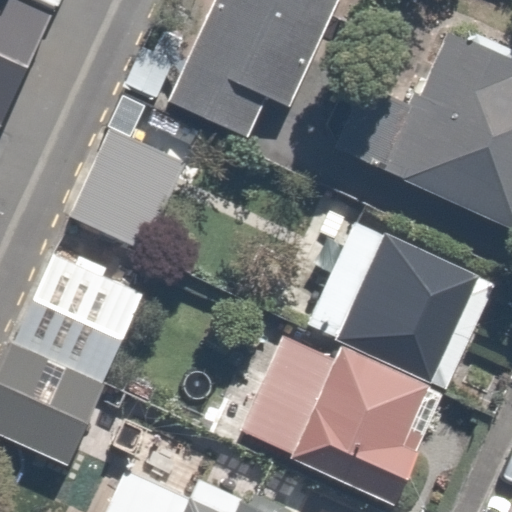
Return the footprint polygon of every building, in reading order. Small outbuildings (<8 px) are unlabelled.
[(0,0),(0,123),(56,8),(38,0),(0,0)] [(284,110),(334,0),(197,0),(150,103),(193,123),(236,143),(257,98),(284,110)] [(511,225),(511,49),(438,15),(404,90),(357,68),(325,139),(511,225)] [(177,159),(101,124),(58,218),(133,252),(177,159)] [(337,206),(290,308),(444,379),(491,277),(337,206)] [(102,384),(146,290),(46,243),(2,338),(91,379),(102,384)] [(274,318),(218,438),(377,511),(382,511),(441,385),(278,309),(274,318)] [(0,441),(51,466),(91,379),(2,338),(0,341),(0,441)] [(111,460),(86,511),(279,511),(283,504),(240,484),(233,498),(180,474),(173,489),(111,460)]
